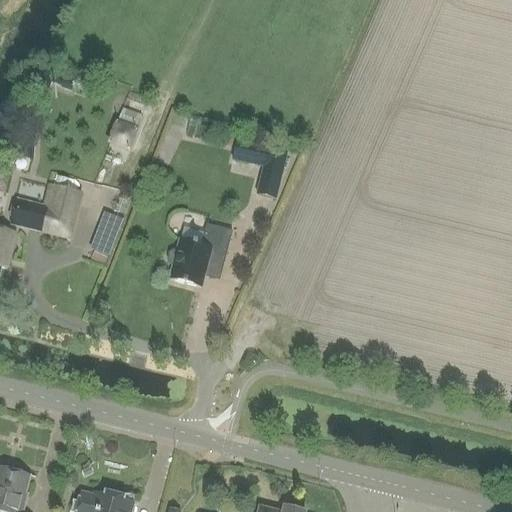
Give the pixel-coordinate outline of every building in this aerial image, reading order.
[(116,120),(108,143),(131,151),(139,128),(116,120)] [(10,156),(33,162),(33,138),(16,133),(10,156)] [(257,147),(252,168),(262,170),(256,196),(277,202),(288,155),(257,147)] [(77,194),(48,187),(43,207),(17,200),(10,227),(65,241),(77,194)] [(181,241),(177,254),(173,253),(170,255),(168,262),(170,266),(174,267),(170,282),(201,290),(209,260),(224,264),(232,234),(215,229),(213,237),(205,235),(202,246),(181,241)] [(0,270),(9,273),(19,235),(0,230),(0,270)] [(0,511),(21,511),(30,478),(0,470),(0,511)] [(82,495),(77,511),(131,511),(133,505),(121,502),(122,500),(107,496),(107,498),(91,494),(90,498),(82,495)]
